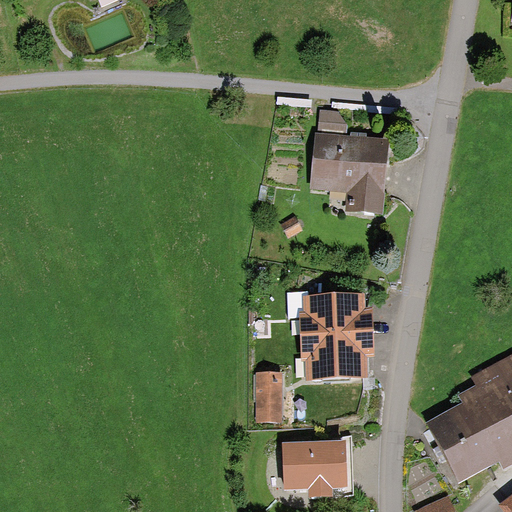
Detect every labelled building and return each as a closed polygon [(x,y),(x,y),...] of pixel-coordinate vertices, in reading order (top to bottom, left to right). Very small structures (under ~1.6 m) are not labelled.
[(346,125),(335,112),(319,111),(313,192),(347,195),(345,212),(384,215),(389,141),(345,137),(346,125)] [(296,231),(290,222),(280,228),(286,237),(296,231)] [(305,366),(305,383),(366,381),(365,361),(375,361),(374,311),(366,311),(365,297),(305,299),(305,315),(301,316),(302,366),(305,366)] [(511,359),(472,381),(477,390),(459,399),(464,407),(428,427),(446,460),(460,487),(501,465),(506,474),(511,470),(511,359)] [(281,374),(256,375),(256,424),(281,424),(281,374)] [(346,445),(283,447),(284,494),(310,493),(310,502),(333,501),(333,489),(347,489),(346,454),(346,445)] [(453,511),(448,500),(421,511),(453,511)] [(511,511),(511,502),(500,511),(501,511),(511,511)]
